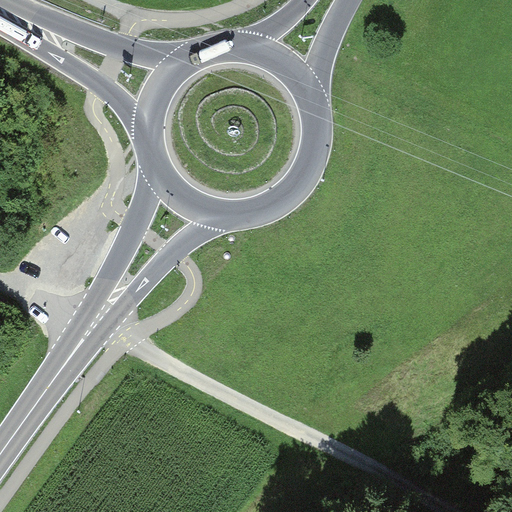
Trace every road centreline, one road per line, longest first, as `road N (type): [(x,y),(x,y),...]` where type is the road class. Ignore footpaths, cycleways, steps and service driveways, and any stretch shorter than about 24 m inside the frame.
road 1 (track): [(446,511),(127,341),(0,283)]
road 2 (primary): [(0,458),(187,202)]
road 3 (primary): [(187,202),(214,214),(272,208),(313,167),(320,144),(314,97),(283,60)]
road 4 (motorway): [(159,91),(0,8)]
road 5 (primary): [(283,60),(228,45),(200,52),(159,91)]
road 6 (primary): [(159,91),(150,115),(155,164),(187,202)]
